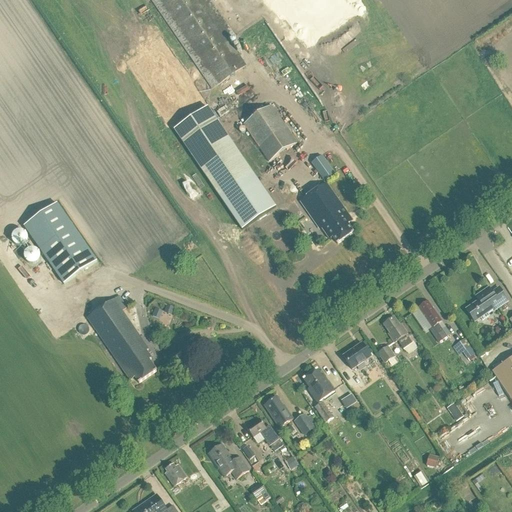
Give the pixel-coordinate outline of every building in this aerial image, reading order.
[(209,0),(150,0),(213,91),(246,69),(240,59),(242,58),(241,56),(239,57),(229,43),(235,38),(209,0)] [(343,0),(267,0),(280,19),(285,15),(297,32),(343,0)] [(244,127),(270,164),(298,145),(272,108),(244,127)] [(174,131),(242,232),(276,209),(208,109),(174,131)] [(322,158),(312,166),(325,183),(335,176),(322,158)] [(62,204),(102,262),(162,220),(122,162),(62,204)] [(301,204),(312,220),(320,231),(322,230),(330,241),(333,239),(338,246),(355,234),(349,226),(354,223),(327,185),(301,204)] [(58,207),(25,230),(65,287),(98,264),(58,207)] [(312,235),(307,238),(311,246),(317,242),(312,235)] [(479,302),(466,311),(474,323),(493,310),(494,312),(508,303),(500,291),(493,295),(488,289),(475,298),(479,302)] [(136,379),(140,385),(158,373),(150,362),(153,360),(147,352),(150,351),(123,313),(128,310),(121,298),(88,321),(131,382),(136,379)] [(428,303),(418,310),(431,330),(441,323),(428,303)] [(175,309),(168,307),(166,312),(172,315),(175,309)] [(398,342),(404,350),(409,355),(417,349),(413,344),(412,345),(406,337),(407,336),(402,328),(400,329),(394,319),(384,326),(391,335),(389,336),(395,344),(398,342)] [(441,323),(431,330),(430,331),(439,344),(447,339),(447,338),(450,336),(441,323)] [(340,355),(354,345),(350,340),(336,349),(340,355)] [(467,359),(475,353),(466,340),(457,346),(463,354),(463,353),(467,359)] [(352,372),(371,358),(362,345),(343,358),(352,372)] [(378,354),(385,365),(396,358),(389,347),(378,354)] [(511,359),(492,373),(511,402),(511,359)] [(323,379),(317,371),(304,381),(310,390),(308,392),(318,405),(334,393),(324,378),(323,379)] [(279,426),(281,430),(294,421),(286,410),(283,411),(275,400),(266,407),(279,426)] [(334,420),(323,404),(316,409),(326,425),(334,420)] [(448,409),(457,422),(463,418),(453,405),(448,409)] [(306,416),(295,424),(304,437),(315,430),(306,416)] [(270,427),(266,430),(260,421),(247,430),(254,440),(263,433),(267,440),(266,441),(271,447),(272,446),(276,452),(283,447),(270,427)] [(451,457),(474,443),(470,436),(446,450),(451,457)] [(232,474),(237,480),(249,472),(240,459),(234,463),(223,447),(209,456),(225,479),(232,474)] [(243,452),(250,461),(256,457),(249,447),(243,452)] [(275,467),(280,464),(274,455),(269,458),(275,467)] [(284,463),(289,472),(297,468),(292,458),(284,463)] [(427,468),(437,470),(439,460),(429,458),(427,468)] [(168,474),(165,476),(174,489),(187,480),(178,467),(175,469),(173,466),(166,472),(168,474)] [(414,479),(421,489),(430,483),(425,477),(422,479),(420,475),(414,479)] [(254,498),(258,503),(261,507),(271,500),(267,494),(267,493),(265,490),(254,498)] [(176,511),(173,507),(167,511),(157,497),(135,511),(176,511)] [(275,503),(277,507),(284,502),(281,498),(275,503)]
